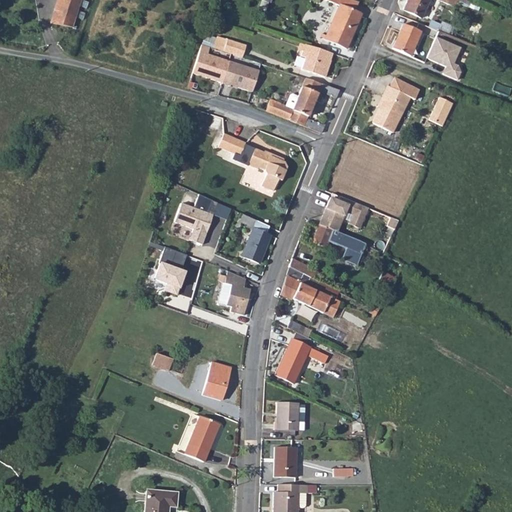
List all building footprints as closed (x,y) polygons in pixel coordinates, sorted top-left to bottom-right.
[(57,0),(50,23),(72,28),(81,0),(57,0)] [(358,3),(351,0),(324,0),(339,6),(324,39),(346,49),(361,15),(354,12),(358,3)] [(407,0),(403,10),(421,18),(429,0),(407,0)] [(261,1),(259,9),(265,11),(268,3),(261,1)] [(402,25),(392,49),(409,57),(420,32),(402,25)] [(231,55),(242,58),(245,46),(217,37),(213,49),(231,55)] [(434,38),(425,59),(444,67),(441,75),(456,81),(456,66),(452,65),(459,48),(434,38)] [(332,54),(305,45),(301,57),(305,58),(301,70),(310,73),(310,71),(313,72),(312,74),(325,78),(330,61),(332,54)] [(208,51),(200,49),(192,74),(222,83),(228,62),(207,55),(208,51)] [(258,71),(228,62),(222,83),(221,84),(229,87),(230,85),(238,88),(251,92),(258,71)] [(485,73),(476,69),(470,83),(479,87),(485,73)] [(270,102),(265,112),(321,134),(324,126),(306,119),(307,117),(317,94),(317,91),(335,99),(339,91),(305,79),(301,88),(301,87),(297,97),(292,94),(289,95),(285,106),(270,102)] [(385,97),(379,108),(371,123),(391,133),(409,98),(414,100),(418,91),(393,80),(389,88),(387,87),(382,96),(385,97)] [(452,104),(439,98),(429,120),(442,127),(452,104)] [(221,120),(214,117),(209,129),(217,131),(221,120)] [(247,167),(248,166),(257,169),(257,168),(264,171),(265,175),(260,186),(272,191),(277,180),(280,181),(286,168),(284,162),(281,162),(280,162),(277,161),(275,156),(264,151),(263,153),(244,145),(245,143),(223,134),(217,147),(233,154),(231,160),(247,167)] [(212,201),(198,195),(193,208),(181,204),(174,222),(193,229),(189,241),(201,245),(206,234),(204,233),(207,224),(209,225),(212,215),(207,213),(212,201)] [(337,202),(329,199),(322,216),(339,224),(344,212),(352,215),(349,224),(358,228),(367,208),(339,197),(337,202)] [(240,214),(236,222),(252,229),(241,257),(259,264),(270,236),(266,234),(269,227),(240,214)] [(322,216),(318,225),(335,232),(339,224),(322,216)] [(398,221),(390,218),(386,226),(393,230),(398,221)] [(335,232),(318,225),(311,244),(325,250),(328,242),(345,249),(341,260),(356,266),(364,244),(358,241),(335,232)] [(164,247),(152,279),(166,284),(163,291),(176,296),(185,272),(180,270),(185,255),(164,247)] [(288,267),(289,268),(312,279),(316,271),(292,259),(288,267)] [(291,300),(307,307),(332,318),(339,302),(335,300),(338,293),(312,279),(289,268),(286,277),(280,295),(291,301),(291,300)] [(222,283),(236,287),(230,308),(229,312),(243,316),(250,290),(243,288),(245,279),(227,272),(226,277),(219,275),(218,281),(222,283)] [(383,272),(378,281),(391,289),(396,279),(383,272)] [(222,283),(217,304),(230,308),(236,287),(222,283)] [(290,321),(286,329),(295,333),(301,335),(304,328),(290,321)] [(301,335),(295,333),(292,340),(291,340),(274,375),(293,384),(306,356),(324,364),(328,357),(307,347),(310,340),(301,335)] [(156,354),(152,366),(168,372),(172,360),(156,354)] [(211,363),(202,395),(219,400),(223,386),(225,386),(230,368),(211,363)] [(278,423),(274,423),(274,430),(297,431),(298,403),(276,403),(276,413),(278,413),(278,423)] [(199,417),(184,455),(203,462),(218,425),(199,417)] [(295,478),(296,448),(274,448),(273,477),(295,478)] [(315,486),(277,485),(277,493),(273,493),(272,511),(296,511),(297,508),(302,508),(304,506),(305,493),(315,494),(315,486)] [(146,491),(144,511),(165,511),(166,506),(174,507),(176,494),(146,491)]
